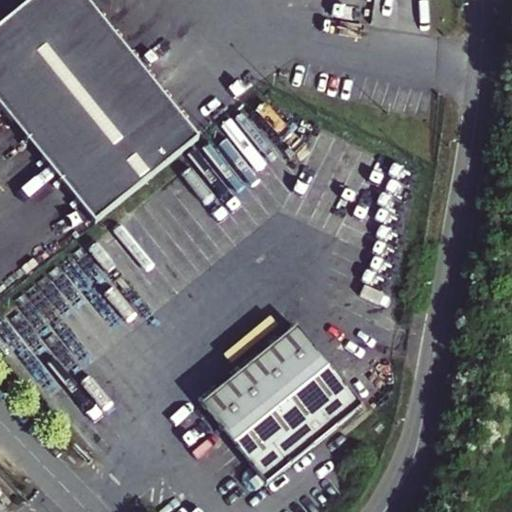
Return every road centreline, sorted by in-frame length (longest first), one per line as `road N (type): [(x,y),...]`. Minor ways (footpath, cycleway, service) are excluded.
road 1 (unclassified): [(384,511),(411,463),(452,272),(480,82),(481,0)]
road 2 (unknown): [(77,511),(146,442),(164,371),(292,254)]
road 3 (unknown): [(480,72),(296,50),(256,39),(197,0)]
road 4 (unclassified): [(0,420),(89,511)]
